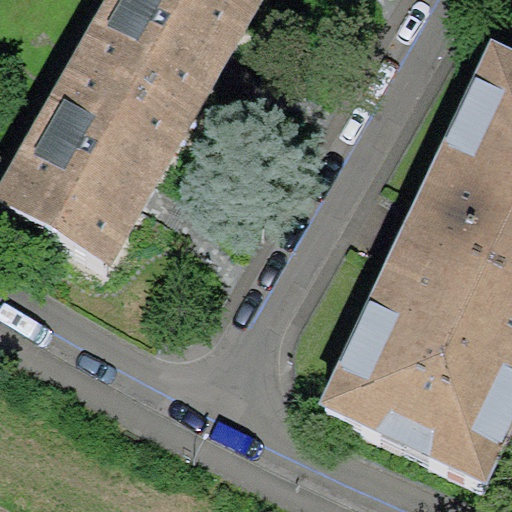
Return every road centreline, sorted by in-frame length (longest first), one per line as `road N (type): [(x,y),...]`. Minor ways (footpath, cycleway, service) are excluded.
road 1 (residential): [(213,417),(452,0)]
road 2 (residential): [(0,296),(213,417)]
road 3 (residential): [(415,511),(213,417)]
